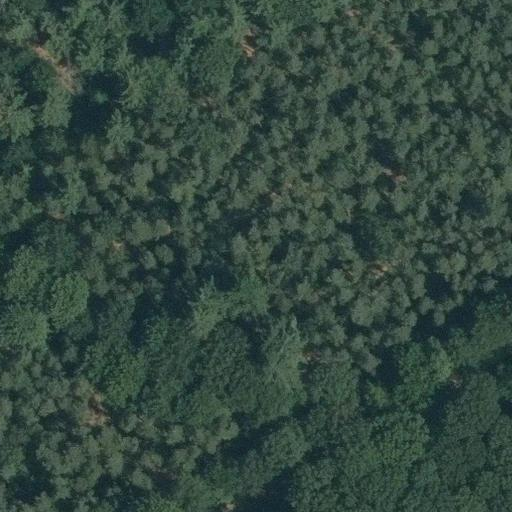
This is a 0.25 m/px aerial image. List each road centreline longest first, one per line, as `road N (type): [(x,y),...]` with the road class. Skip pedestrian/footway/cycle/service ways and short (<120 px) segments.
road 1 (track): [(337,454),(0,292)]
road 2 (track): [(0,141),(78,90),(295,0)]
road 3 (track): [(234,511),(511,356)]
